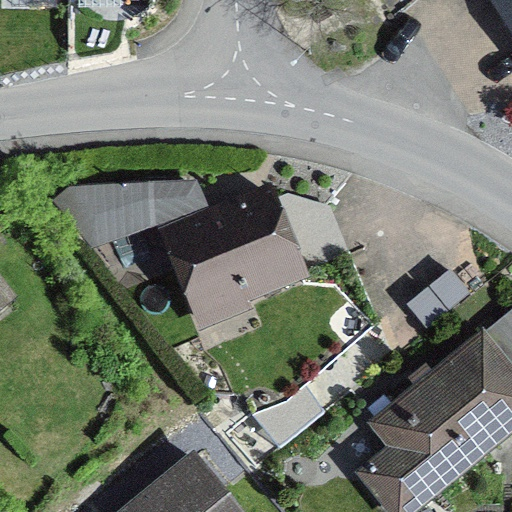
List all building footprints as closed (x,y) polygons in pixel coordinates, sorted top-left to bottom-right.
[(511,11),(498,20),(511,42),(511,11)] [(190,189),(68,197),(56,208),(93,251),(198,214),(190,189)] [(334,342),(367,329),(345,276),(313,290),(305,272),(296,276),(263,198),(164,239),(231,399),(242,404),(309,376),(304,366),(338,353),(334,342)] [(372,431),(427,503),(511,438),(511,385),(483,347),(372,431)] [(230,511),(191,463),(131,511),(230,511)]
